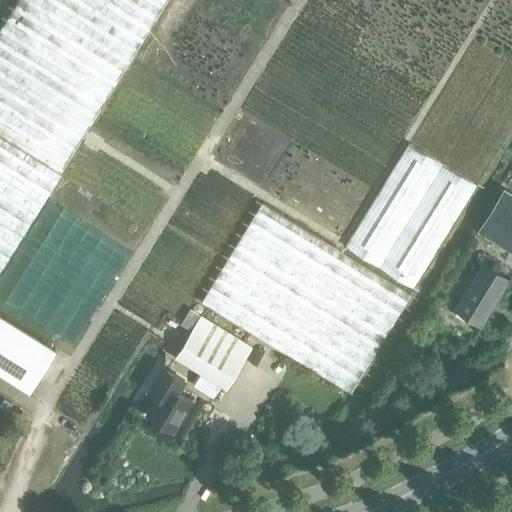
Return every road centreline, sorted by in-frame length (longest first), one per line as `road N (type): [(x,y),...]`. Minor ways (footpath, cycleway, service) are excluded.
road 1 (track): [(35,431),(300,0)]
road 2 (track): [(200,159),(339,242),(493,0)]
road 3 (unclassified): [(255,511),(328,491),(511,395)]
road 4 (secondary): [(511,430),(353,511)]
road 5 (secondary): [(388,511),(511,446)]
